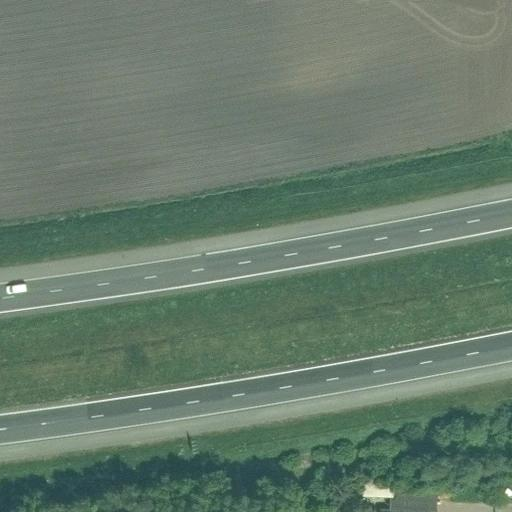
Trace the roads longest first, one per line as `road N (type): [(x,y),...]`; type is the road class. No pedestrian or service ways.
road 1 (motorway): [(511,212),(0,298)]
road 2 (motorway): [(0,430),(511,345)]
